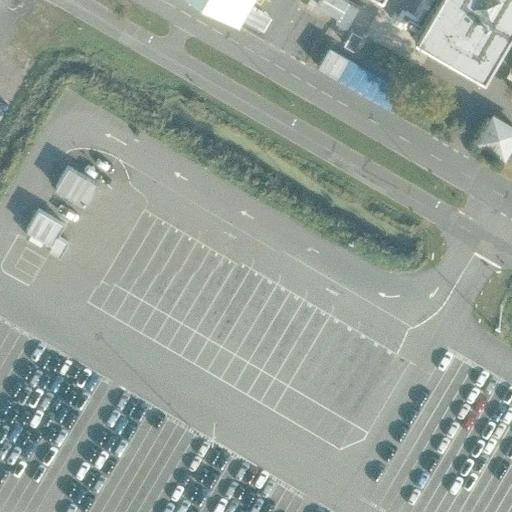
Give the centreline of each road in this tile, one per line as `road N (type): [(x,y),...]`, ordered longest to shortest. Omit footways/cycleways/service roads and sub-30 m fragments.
road 1 (unclassified): [(69,0),(483,239)]
road 2 (unclassified): [(155,0),(505,202)]
